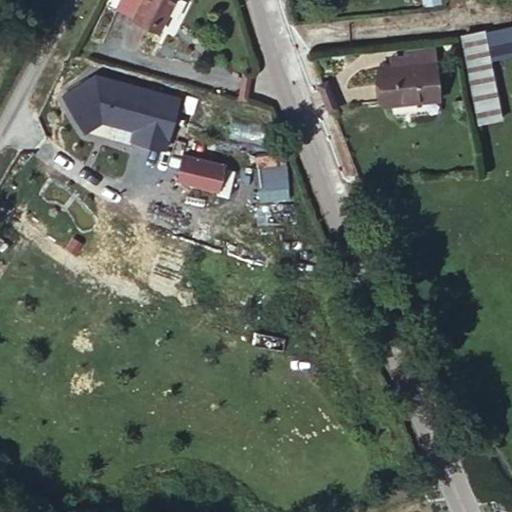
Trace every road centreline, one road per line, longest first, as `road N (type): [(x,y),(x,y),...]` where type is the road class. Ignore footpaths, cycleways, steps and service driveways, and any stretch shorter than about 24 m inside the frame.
road 1 (secondary): [(461,511),(317,165),(264,0)]
road 2 (unclassified): [(0,124),(62,0)]
